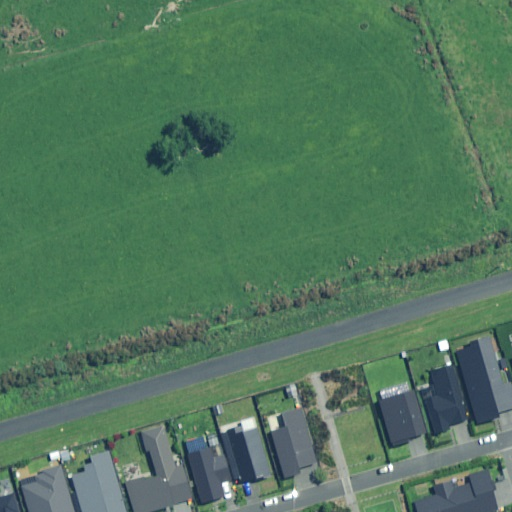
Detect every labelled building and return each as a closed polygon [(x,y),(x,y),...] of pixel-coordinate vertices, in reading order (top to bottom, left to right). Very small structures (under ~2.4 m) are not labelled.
[(511,380),(505,382),(491,334),(473,339),(474,344),(459,348),(480,422),(502,415),(501,410),(511,406),(511,380)] [(470,417),(454,362),(433,368),(440,393),(427,396),(437,431),(452,427),(451,422),(470,417)] [(415,387),(381,397),(395,443),(415,438),(414,434),(428,430),(415,387)] [(318,460),(302,405),(284,410),(288,424),(273,429),(287,475),(303,470),(301,465),(318,460)] [(177,465),(165,424),(143,431),(149,449),(151,448),(159,472),(146,476),(145,474),(127,480),(136,511),(143,511),(194,497),(183,463),(177,465)] [(243,424),(227,428),(242,479),(256,475),(257,478),(273,474),(259,425),(244,429),(243,424)] [(211,445),(189,452),(203,501),(225,495),(221,481),(233,477),(226,453),(215,456),(211,445)] [(87,470),(74,474),(84,511),(128,511),(111,449),(93,454),(95,460),(85,463),(87,470)] [(38,479),(23,483),(30,511),(76,511),(63,464),(36,471),(38,479)] [(416,499),(420,511),(487,511),(503,508),(491,467),(471,473),(474,481),(455,487),(453,478),(436,483),(438,493),(416,499)] [(0,511),(18,511),(21,511),(15,492),(0,496),(0,511)]
